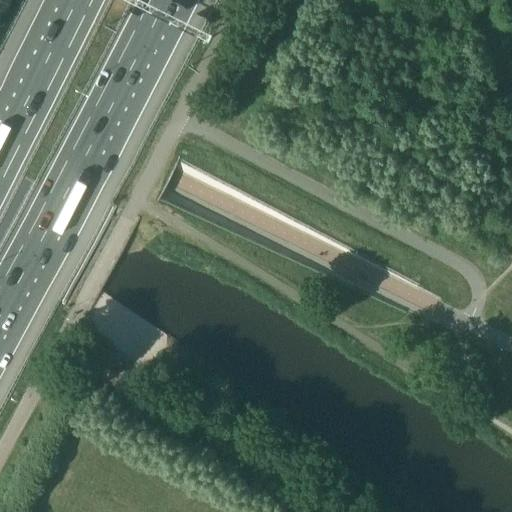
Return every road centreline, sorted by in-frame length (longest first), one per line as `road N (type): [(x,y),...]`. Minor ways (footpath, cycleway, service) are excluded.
road 1 (motorway): [(23,272),(163,0)]
road 2 (unclassified): [(77,308),(0,460)]
road 3 (motorway): [(76,0),(0,152)]
